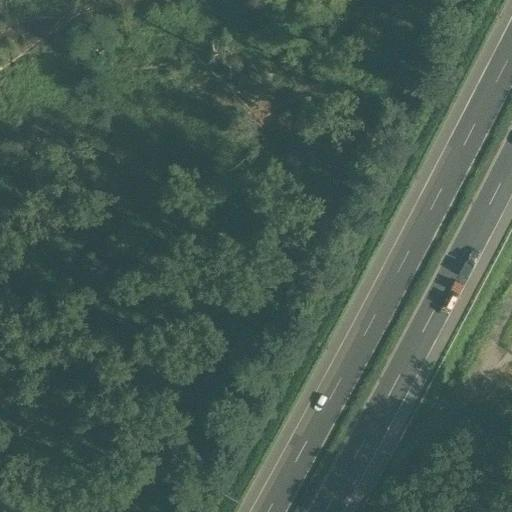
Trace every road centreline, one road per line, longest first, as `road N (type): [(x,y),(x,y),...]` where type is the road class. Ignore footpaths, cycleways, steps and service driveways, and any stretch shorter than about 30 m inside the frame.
road 1 (motorway): [(511,47),(263,511)]
road 2 (motorway): [(318,511),(511,143)]
